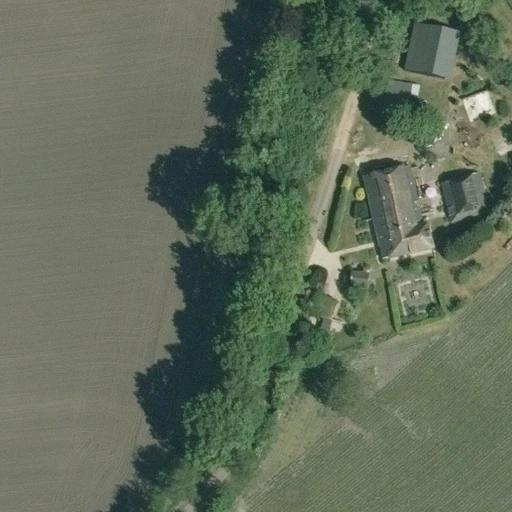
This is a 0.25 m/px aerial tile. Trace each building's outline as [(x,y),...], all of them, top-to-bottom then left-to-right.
[(459,34),(412,25),(402,72),(450,82),(459,34)] [(388,82),(383,113),(407,117),(410,98),(417,99),(419,87),(388,82)] [(410,168),(364,179),(383,261),(433,250),(427,226),(423,227),(410,168)] [(481,175),(440,184),(450,225),(490,216),(481,175)] [(369,275),(351,274),(351,278),(344,278),(343,286),(368,288),(369,275)] [(332,321),(313,315),(307,332),(326,338),(332,321)]
